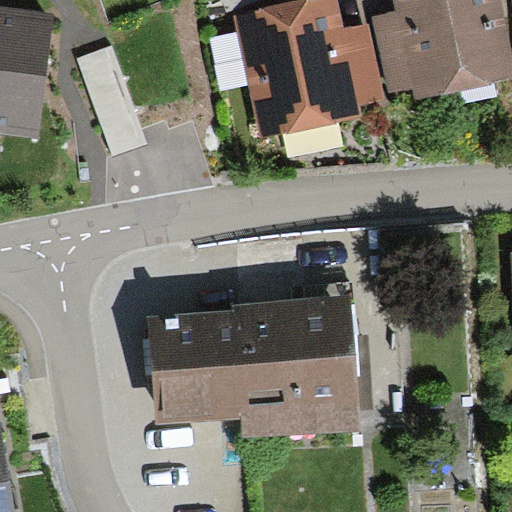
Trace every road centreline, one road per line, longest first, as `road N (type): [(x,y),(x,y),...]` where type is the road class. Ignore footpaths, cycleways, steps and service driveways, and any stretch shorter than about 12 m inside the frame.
road 1 (residential): [(57,242),(261,204),(511,179)]
road 2 (residential): [(103,511),(67,360),(57,242)]
